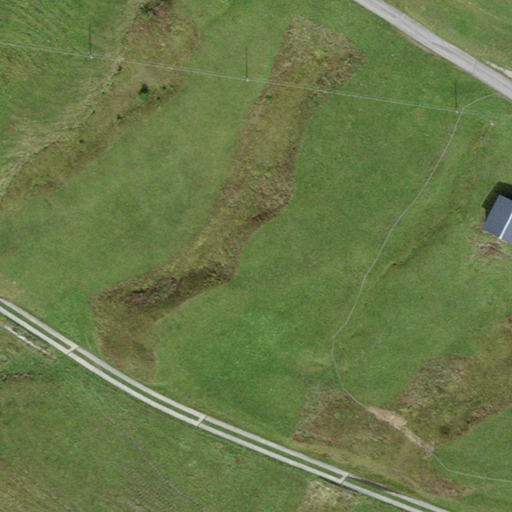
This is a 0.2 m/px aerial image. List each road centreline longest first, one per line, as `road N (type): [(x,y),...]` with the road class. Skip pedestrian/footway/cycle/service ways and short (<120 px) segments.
road 1 (track): [(460,511),(212,414),(0,299)]
road 2 (residential): [(365,0),(511,87)]
